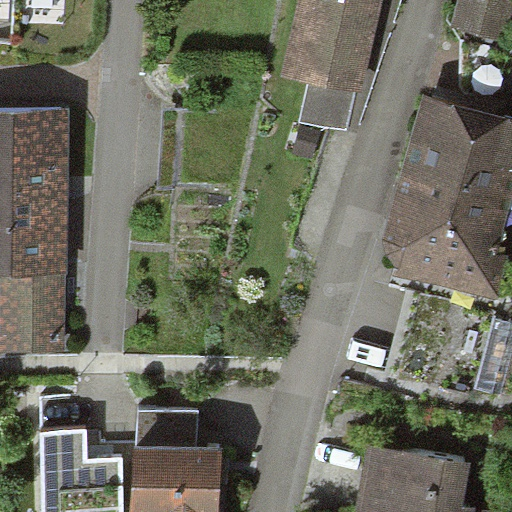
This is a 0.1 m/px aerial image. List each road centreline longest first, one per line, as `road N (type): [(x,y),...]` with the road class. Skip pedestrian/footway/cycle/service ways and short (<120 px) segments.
road 1 (residential): [(285,511),(438,0)]
road 2 (residential): [(125,0),(102,330)]
